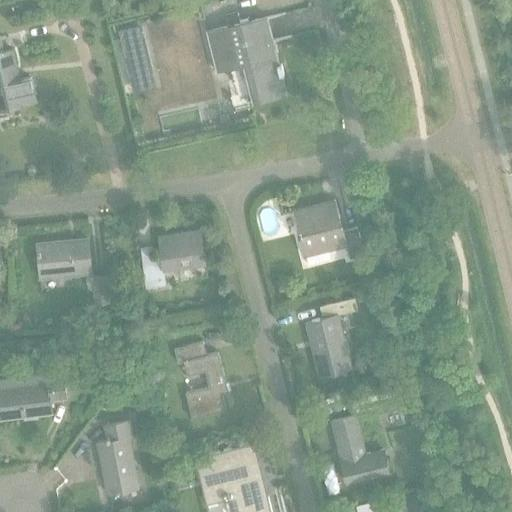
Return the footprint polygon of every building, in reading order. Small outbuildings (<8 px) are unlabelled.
[(274,40),(272,40),(265,16),(206,31),(215,69),(250,61),(259,98),(284,92),(280,74),(284,73),(281,62),(277,63),(275,55),(277,54),(274,40)] [(0,40),(0,109),(24,103),(24,104),(37,101),(31,76),(19,78),(11,48),(2,50),(0,40)] [(356,226),(343,230),(334,199),(292,210),(304,255),(345,244),(349,257),(363,254),(356,226)] [(164,267),(205,261),(200,229),(158,235),(161,254),(153,255),(151,244),(140,245),(146,287),(166,284),(164,267)] [(36,242),(40,276),(90,271),(87,237),(36,242)] [(91,275),(94,303),(109,301),(106,273),(91,275)] [(306,321),(320,374),(349,367),(336,313),(356,308),(353,297),(319,306),(322,317),(306,321)] [(218,351),(206,354),(203,340),(174,347),(178,362),(184,360),(187,373),(205,369),(209,386),(185,392),(192,417),(226,408),(222,392),(228,390),(218,351)] [(49,399),(64,397),(61,371),(45,373),(0,378),(0,416),(50,411),(49,399)] [(351,400),(353,410),(378,404),(375,393),(351,400)] [(330,419),(344,475),(369,469),(355,413),(330,419)] [(97,441),(108,493),(138,487),(128,436),(132,435),(129,419),(104,424),(107,439),(97,441)] [(253,441),(194,455),(199,479),(217,474),(226,511),(230,511),(238,510),(238,511),(268,511),(264,496),(263,497),(261,487),(257,488),(255,481),(260,480),(253,441)]
